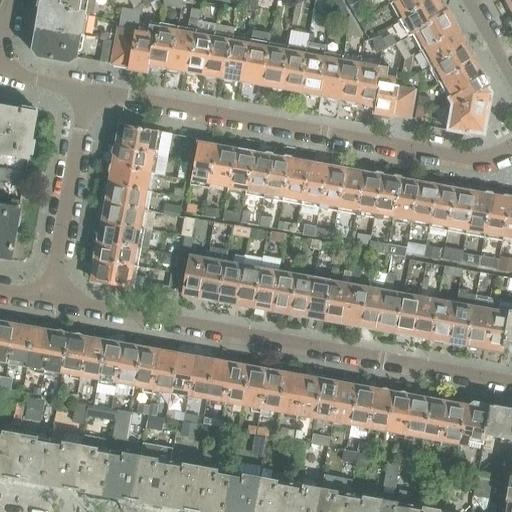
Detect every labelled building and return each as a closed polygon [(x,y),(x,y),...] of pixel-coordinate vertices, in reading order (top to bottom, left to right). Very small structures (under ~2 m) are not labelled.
[(84,15),(69,12),(69,6),(61,4),(61,0),(41,0),(32,51),(37,58),(69,64),(76,59),(80,37),(84,15)] [(61,0),(61,4),(69,6),(69,12),(84,15),(84,12),(94,14),(96,4),(84,2),(84,0),(61,0)] [(141,5),(137,0),(128,0),(134,9),(141,5)] [(181,11),(183,1),(177,0),(167,0),(163,2),(162,7),(181,11)] [(256,12),(257,0),(252,0),(249,2),(248,11),(256,12)] [(348,15),(340,0),(333,0),(331,12),(333,16),(344,18),(348,15)] [(419,6),(429,0),(399,0),(389,6),(398,23),(415,12),(419,6)] [(428,22),(443,13),(440,8),(441,8),(441,4),(438,0),(429,0),(419,6),(415,12),(398,23),(407,39),(411,36),(426,28),(428,22)] [(366,19),(357,3),(349,7),(358,24),(366,19)] [(161,19),(164,9),(158,8),(155,17),(161,19)] [(136,46),(139,29),(142,13),(122,9),(119,25),(115,43),(111,65),(111,66),(128,69),(131,50),(136,46)] [(191,10),(189,20),(197,22),(199,11),(191,10)] [(436,39),(456,28),(447,11),(443,13),(428,22),(426,28),(411,36),(420,52),(433,44),(436,39)] [(362,39),(350,18),(349,19),(346,37),(362,39)] [(192,50),(197,23),(198,23),(198,22),(189,20),(187,30),(177,28),(173,46),(169,50),(166,69),(167,70),(170,73),(175,74),(178,72),(185,73),(188,54),(192,50)] [(115,43),(119,25),(111,23),(108,41),(115,43)] [(148,69),(151,48),(156,44),(159,24),(152,23),(151,31),(139,29),(136,46),(131,50),(128,69),(127,71),(147,74),(148,69)] [(210,53),(214,35),(216,26),(198,23),(197,23),(192,50),(188,54),(185,73),(188,76),(193,77),(197,75),(203,76),(206,57),(210,53)] [(169,50),(173,46),(177,28),(159,24),(156,44),(151,48),(148,69),(157,70),(160,69),(160,68),(166,69),(169,50)] [(446,55),(465,44),(456,28),(436,39),(433,44),(420,52),(429,69),(443,61),(446,55)] [(229,57),(233,38),(214,35),(210,53),(206,57),(203,76),(204,76),(204,77),(206,79),(212,80),(215,79),(215,78),(221,79),(225,60),(229,57)] [(261,86),(270,44),(271,37),(261,35),(260,43),(251,41),(247,60),(243,63),(239,83),(240,83),(243,86),(248,87),(251,85),(252,85),(261,86)] [(396,45),(391,36),(382,41),(387,50),(396,45)] [(243,63),(247,60),(251,41),(233,38),(229,57),(225,60),(221,79),(222,79),(222,80),(225,83),(230,84),(233,82),(239,83),(243,63)] [(321,73),(325,54),(326,47),(313,44),(314,39),(308,38),(306,51),(303,70),(305,74),(302,94),(308,95),(310,98),(316,99),(319,97),(320,97),(324,78),(321,73)] [(379,64),(382,53),(387,50),(380,38),(369,41),(371,51),(370,62),(361,61),(358,80),(360,84),(357,104),(363,105),(365,108),(374,110),(379,88),(376,83),(379,64)] [(115,43),(108,41),(105,41),(100,63),(111,65),(115,43)] [(410,58),(401,42),(395,46),(404,61),(410,58)] [(287,71),(283,66),(288,48),(270,44),(261,86),(271,88),(271,89),(274,91),(279,92),(282,91),(283,90),(287,71)] [(455,71),(474,60),(465,44),(446,55),(443,61),(429,69),(439,85),(453,76),(455,71)] [(305,74),(303,70),(306,51),(288,48),(283,66),(287,71),(283,90),(290,92),(292,95),(298,96),(301,94),(302,94),(305,74)] [(342,81),(339,77),(343,58),(325,54),(321,73),(324,78),(320,97),(326,98),(326,99),(329,101),(334,102),(337,101),(337,100),(338,100),(342,81)] [(410,74),(412,57),(410,58),(404,61),(404,62),(401,78),(410,74)] [(360,84),(358,80),(361,61),(343,58),(339,77),(342,81),(338,100),(345,101),(345,102),(347,105),(352,106),(356,104),(356,103),(357,104),(360,84)] [(465,87),(483,76),(474,60),(455,71),(453,76),(439,85),(448,101),(462,93),(465,87)] [(393,92),(394,88),(397,74),(387,73),(388,66),(379,64),(376,83),(379,88),(374,110),(373,115),(393,118),(393,116),(397,97),(393,92)] [(420,88),(418,75),(413,78),(409,78),(408,85),(420,88)] [(484,132),(491,95),(487,88),(489,87),(483,76),(465,87),(462,93),(448,101),(451,107),(447,132),(468,136),(469,134),(480,136),(484,132)] [(410,119),(415,91),(394,88),(393,92),(397,97),(393,116),(410,119)] [(428,107),(430,99),(418,97),(417,105),(428,107)] [(424,120),(426,108),(417,106),(414,118),(424,120)] [(0,155),(28,160),(36,115),(35,114),(36,111),(22,109),(22,112),(20,111),(20,112),(0,108),(0,155)] [(157,157),(161,133),(124,127),(119,130),(116,145),(142,150),(145,155),(157,157)] [(213,168),(217,164),(220,148),(219,148),(219,147),(217,145),(211,144),(208,145),(208,146),(197,144),(189,184),(209,188),(213,168)] [(154,175),(157,157),(145,155),(142,150),(116,145),(116,147),(115,146),(113,149),(112,154),(113,158),(114,158),(113,164),(139,169),(141,173),(154,175)] [(231,173),(236,169),(238,151),(237,151),(235,148),(230,147),(226,149),(220,148),(217,164),(213,168),(209,188),(228,191),(231,173)] [(249,176),(254,171),(257,155),(256,155),(256,154),(253,151),(248,150),(245,152),(245,153),(238,151),(236,169),(231,173),(228,191),(246,194),(249,176)] [(268,179),(272,175),(275,158),(274,158),(274,157),(272,155),(266,154),(263,155),(263,156),(257,155),(254,171),(249,176),(246,194),(265,198),(268,179)] [(286,183),(291,178),(293,161),(292,161),(290,158),(285,157),(281,159),(275,158),(272,175),(268,179),(265,198),(283,201),(286,183)] [(304,186),(309,182),(312,165),(311,164),(308,161),(303,160),(300,162),(293,161),(291,178),(286,183),(283,201),(301,204),(304,186)] [(150,194),(154,175),(141,173),(139,169),(113,164),(113,165),(112,165),(109,167),(108,173),(110,176),(109,183),(135,187),(139,192),(150,194)] [(324,189),(327,185),(330,168),(329,168),(329,167),(327,165),(321,164),(318,165),(318,166),(312,165),(309,182),(304,186),(301,204),(320,208),(324,189)] [(345,190),(348,171),(347,171),(345,168),(340,167),(336,169),(330,168),(327,185),(324,189),(320,208),(338,211),(342,193),(345,190)] [(357,215),(360,195),(364,192),(367,175),(366,174),(363,171),(358,170),(355,172),(348,171),(345,190),(342,193),(338,211),(332,241),(339,242),(343,220),(355,223),(357,215)] [(377,199),(382,195),(385,178),(384,178),(384,177),(382,175),(376,174),(373,175),(373,176),(367,175),(364,192),(360,195),(357,215),(374,218),(377,199)] [(396,203),(401,198),(403,181),(402,181),(400,178),(394,177),(391,179),(385,178),(382,195),(377,199),(374,218),(392,221),(396,203)] [(414,206),(418,202),(422,184),(420,184),(421,184),(418,181),(413,180),(410,182),(403,181),(401,198),(396,203),(392,221),(410,225),(414,206)] [(147,213),(150,194),(139,192),(135,187),(109,183),(109,184),(106,186),(105,191),(107,194),(107,195),(105,205),(147,213)] [(432,210),(437,205),(440,188),(439,187),(437,184),(431,183),(428,185),(422,184),(418,202),(414,206),(410,225),(429,228),(432,210)] [(451,213),(455,209),(458,191),(457,191),(457,190),(455,188),(449,187),(446,188),(446,189),(440,188),(437,205),(432,210),(429,228),(448,232),(451,213)] [(183,200),(184,192),(175,190),(173,198),(183,200)] [(469,216),(473,212),(476,194),(475,194),(473,191),(468,190),(465,192),(464,192),(458,191),(455,209),(451,213),(448,232),(466,235),(469,216)] [(487,220),(491,215),(495,198),(494,197),(492,194),(486,193),(483,195),(476,194),(473,212),(469,216),(466,235),(483,238),(487,220)] [(505,223),(510,219),(511,206),(511,199),(510,197),(504,196),(501,198),(501,199),(495,198),(491,215),(487,220),(483,238),(502,242),(505,223)] [(0,258),(10,260),(19,212),(20,203),(0,199),(0,258)] [(187,204),(186,213),(196,215),(197,206),(187,204)] [(147,213),(105,205),(104,214),(103,214),(100,217),(99,222),(101,226),(101,227),(126,231),(131,229),(143,231),(147,213)] [(179,219),(181,208),(165,205),(163,216),(179,219)] [(511,206),(510,219),(505,223),(502,242),(511,243),(511,206)] [(217,220),(218,211),(204,209),(203,218),(217,220)] [(240,225),(242,215),(224,212),(222,221),(240,225)] [(251,227),(253,216),(242,214),(242,215),(240,225),(251,227)] [(269,230),(271,221),(260,218),(258,228),(269,230)] [(194,229),(195,221),(183,219),(179,237),(184,238),(191,239),(192,237),(194,229)] [(289,234),(291,225),(279,222),(277,231),(289,234)] [(314,238),(315,229),(296,226),(295,234),(314,238)] [(149,248),(152,232),(143,231),(131,229),(126,231),(101,227),(100,233),(97,236),(96,241),(98,244),(98,245),(123,250),(128,246),(140,249),(148,250),(149,248)] [(201,239),(202,231),(194,229),(192,237),(201,239)] [(324,240),(326,231),(315,229),(314,238),(324,240)] [(263,241),(265,233),(252,231),(251,239),(263,241)] [(284,244),(285,236),(271,234),(269,241),(284,244)] [(357,236),(356,245),(369,247),(370,243),(371,238),(357,236)] [(190,257),(193,240),(191,239),(184,238),(181,255),(189,256),(190,257)] [(301,253),(303,241),(296,239),(293,252),(301,253)] [(319,251),(321,243),(312,241),(310,250),(319,251)] [(387,255),(388,246),(370,243),(369,247),(368,252),(387,255)] [(423,257),(425,247),(407,244),(406,249),(405,254),(423,257)] [(137,268),(140,249),(128,246),(123,250),(98,245),(97,252),(96,252),(94,254),(93,259),(94,263),(95,263),(95,264),(120,268),(125,264),(137,268)] [(405,254),(406,249),(388,246),(387,255),(405,259),(405,254)] [(440,261),(442,250),(425,247),(423,257),(423,258),(440,261)] [(460,264),(462,252),(444,249),(442,261),(460,264)] [(479,268),(481,258),(462,255),(461,265),(479,268)] [(182,271),(185,258),(173,256),(171,269),(182,271)] [(207,260),(190,257),(189,256),(182,296),(200,299),(207,260)] [(253,309),(260,269),(262,260),(245,257),(243,266),(236,305),(253,309)] [(497,271),(499,261),(481,258),(479,268),(497,271)] [(218,302),(225,263),(207,260),(200,299),(218,302)] [(342,324),(353,267),(354,262),(345,261),(342,282),(341,284),(331,282),(324,321),(342,324)] [(511,273),(511,263),(499,261),(497,271),(511,273)] [(236,305),(243,266),(225,263),(218,302),(236,305)] [(142,292),(146,269),(137,268),(125,264),(120,268),(95,264),(92,279),(95,284),(142,292)] [(360,328),(367,289),(358,287),(358,285),(361,269),(353,267),(342,324),(360,328)] [(460,279),(461,271),(444,268),(442,276),(460,279)] [(271,312),(278,273),(260,269),(253,309),(271,312)] [(288,315),(295,276),(278,273),(271,312),(288,315)] [(176,298),(181,275),(171,274),(168,289),(150,285),(148,294),(177,299),(177,298),(176,298)] [(395,334),(403,295),(391,293),(391,291),(394,275),(387,274),(385,284),(377,331),(395,334)] [(306,318),(313,279),(295,276),(288,315),(306,318)] [(413,337),(423,279),(419,278),(417,289),(414,288),(412,295),(412,297),(403,295),(395,334),(413,337)] [(324,321),(331,282),(313,279),(306,318),(324,321)] [(431,340),(438,301),(429,300),(430,292),(427,291),(429,280),(423,279),(413,337),(431,340)] [(377,331),(385,284),(369,281),(367,289),(360,328),(377,331)] [(448,344),(459,291),(458,291),(456,305),(438,301),(431,340),(448,344)] [(466,347),(475,300),(475,297),(467,295),(467,293),(459,291),(448,344),(466,347)] [(503,349),(510,312),(511,305),(499,303),(497,300),(493,299),(493,303),(484,350),(502,353),(503,349)] [(484,350),(493,303),(475,300),(466,347),(484,350)] [(511,312),(510,312),(503,349),(511,351),(511,312)] [(0,363),(8,365),(15,327),(9,326),(7,323),(0,321),(0,363)] [(28,365),(34,328),(24,326),(21,328),(15,327),(8,365),(15,366),(16,362),(28,365)] [(45,371),(51,333),(46,332),(44,329),(34,328),(28,365),(35,366),(34,369),(45,371)] [(63,371),(69,334),(60,332),(57,334),(51,333),(45,371),(51,372),(52,369),(63,371)] [(80,377),(87,340),(81,339),(79,336),(69,334),(63,371),(70,372),(70,375),(80,377)] [(98,382),(105,341),(95,339),(93,341),(87,340),(80,377),(88,379),(89,375),(95,376),(94,381),(98,382)] [(116,385),(123,346),(117,345),(115,342),(105,341),(98,382),(116,385)] [(134,388),(141,347),(131,345),(129,347),(123,346),(116,385),(134,388)] [(152,392),(159,353),(153,352),(151,349),(141,347),(134,388),(152,392)] [(171,395),(177,353),(171,352),(167,352),(165,354),(159,353),(152,392),(171,395)] [(188,398),(195,359),(189,358),(187,355),(177,353),(171,395),(188,398)] [(207,401),(214,360),(204,358),(201,360),(195,359),(188,398),(207,401)] [(224,404),(231,366),(226,365),(224,362),(214,360),(207,401),(224,404)] [(242,408),(250,366),(240,365),(237,367),(231,366),(224,404),(242,408)] [(260,411),(267,372),(262,371),(260,368),(250,366),(242,408),(260,411)] [(278,414),(286,373),(276,371),(273,373),(267,372),(260,411),(278,414)] [(297,417),(303,379),(298,378),(296,375),(286,373),(278,414),(297,417)] [(314,421),(322,379),(312,378),(309,380),(303,379),(297,417),(314,421)] [(11,391),(13,380),(6,379),(4,390),(11,391)] [(333,424),(339,385),(334,384),(332,381),(322,379),(314,421),(333,424)] [(350,427),(358,386),(348,384),(345,386),(339,385),(333,424),(350,427)] [(369,430),(375,392),(370,390),(368,388),(358,386),(350,427),(369,430)] [(386,433),(394,392),(384,391),(381,393),(375,392),(369,430),(386,433)] [(405,437),(412,398),(406,397),(404,394),(394,392),(386,433),(405,437)] [(76,404),(77,397),(68,395),(67,402),(76,404)] [(423,440),(430,399),(420,397),(417,399),(412,398),(405,437),(415,439),(423,440)] [(28,399),(25,420),(40,423),(44,402),(28,399)] [(440,443),(447,404),(442,403),(440,401),(430,399),(423,440),(440,443)] [(156,418),(159,404),(151,403),(148,417),(156,418)] [(20,428),(25,406),(15,404),(11,426),(20,428)] [(459,446),(466,408),(467,405),(456,404),(453,405),(447,404),(440,443),(459,446)] [(511,411),(474,405),(470,407),(470,409),(466,408),(459,446),(468,448),(469,440),(484,442),(485,437),(509,442),(511,446),(511,411)] [(184,423),(185,415),(174,413),(173,421),(184,423)] [(197,425),(199,417),(185,415),(184,423),(197,425)] [(220,429),(222,422),(210,420),(209,427),(220,429)] [(229,430),(230,422),(222,421),(222,422),(220,429),(229,430)] [(194,441),(197,426),(182,423),(179,438),(194,441)] [(255,436),(257,429),(248,427),(247,434),(255,436)] [(274,439),(276,432),(257,429),(256,436),(274,439)] [(292,441),(294,432),(284,430),(282,440),(292,441)] [(113,432),(112,441),(128,443),(129,435),(113,432)] [(0,478),(42,486),(49,445),(37,443),(38,439),(3,433),(2,436),(0,436),(0,478)] [(312,435),(311,444),(328,448),(330,438),(312,435)] [(262,447),(264,439),(253,437),(252,445),(262,447)] [(102,497),(111,444),(98,442),(97,450),(89,448),(91,441),(83,440),(81,447),(63,443),(62,447),(49,445),(42,486),(102,497)] [(162,507),(169,467),(157,465),(158,461),(131,456),(133,448),(111,444),(102,497),(162,507)] [(210,463),(213,446),(206,445),(203,462),(210,463)] [(364,455),(365,446),(358,445),(357,453),(364,455)] [(370,456),(372,448),(365,446),(364,455),(370,456)] [(400,462),(402,453),(391,452),(389,460),(400,462)] [(271,473),(274,455),(265,453),(262,471),(271,473)] [(417,465),(419,457),(403,454),(401,462),(417,465)] [(187,511),(222,511),(229,478),(217,476),(218,472),(201,469),(203,460),(172,455),(169,467),(162,507),(187,511)] [(365,469),(367,457),(358,455),(356,467),(365,469)] [(436,468),(438,459),(438,456),(430,455),(428,466),(436,468)] [(449,470),(450,462),(438,459),(436,468),(449,470)] [(394,473),(396,464),(387,462),(385,471),(394,473)] [(285,511),(289,489),(277,487),(278,483),(259,479),(261,472),(232,467),(230,478),(229,478),(222,511),(285,511)] [(327,483),(330,472),(324,470),(321,482),(327,483)] [(491,501),(497,477),(478,473),(473,497),(491,501)] [(347,511),(351,492),(329,488),(328,492),(302,487),(301,491),(289,489),(285,511),(347,511)] [(410,511),(409,510),(412,495),(400,492),(398,504),(373,500),(374,494),(351,490),(351,492),(347,511),(410,511)]
